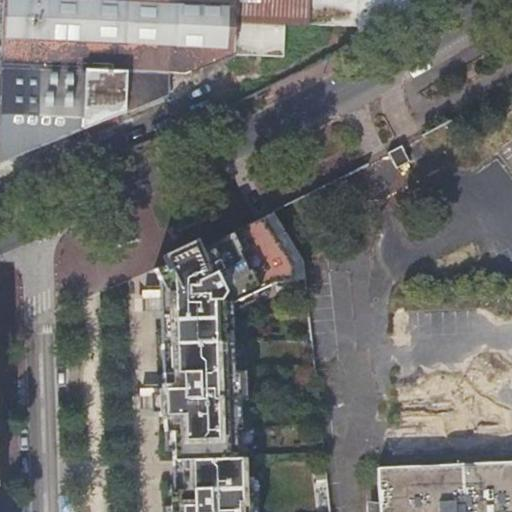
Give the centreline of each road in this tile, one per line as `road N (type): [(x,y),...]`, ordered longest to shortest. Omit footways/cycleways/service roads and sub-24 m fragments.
road 1 (secondary): [(28,230),(326,94),(486,0)]
road 2 (residential): [(53,511),(48,329),(40,305)]
road 3 (residential): [(40,305),(40,511)]
